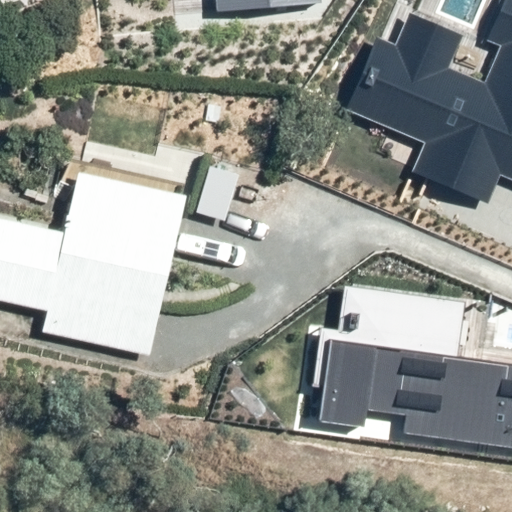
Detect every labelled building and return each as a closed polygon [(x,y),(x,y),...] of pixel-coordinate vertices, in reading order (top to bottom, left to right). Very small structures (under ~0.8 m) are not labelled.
[(213,0),(215,12),(317,4),(317,0),(213,0)] [(345,111),(421,143),(409,172),(486,205),(498,177),(511,182),(511,0),(502,0),(485,41),(498,47),(483,84),(445,68),(458,37),(409,16),(396,47),(375,39),(345,111)] [(294,114),(245,106),(238,147),(288,155),(294,114)] [(0,219),(0,303),(42,312),(38,331),(149,355),(187,182),(62,155),(55,187),(63,189),(54,231),(0,219)] [(308,387),(320,389),(315,422),(362,428),(365,410),(402,415),(400,432),(511,446),(511,368),(454,361),(462,302),(342,286),(336,328),(316,325),(308,387)]
